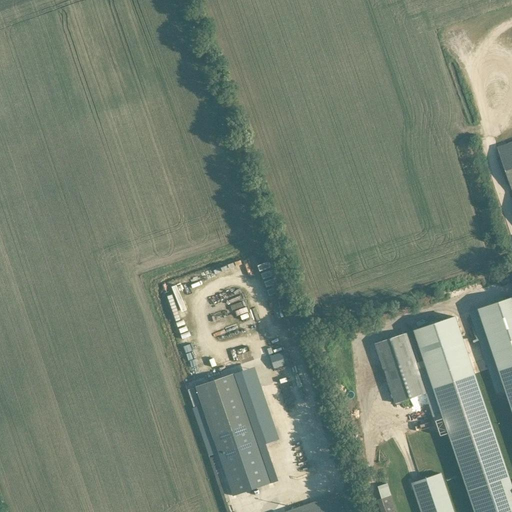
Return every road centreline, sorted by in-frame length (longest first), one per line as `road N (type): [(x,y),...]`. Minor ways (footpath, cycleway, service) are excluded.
road 1 (unknown): [(375,511),(360,383),(364,350),(387,332),(511,282)]
road 2 (unknown): [(268,409),(301,412),(335,485),(289,484)]
